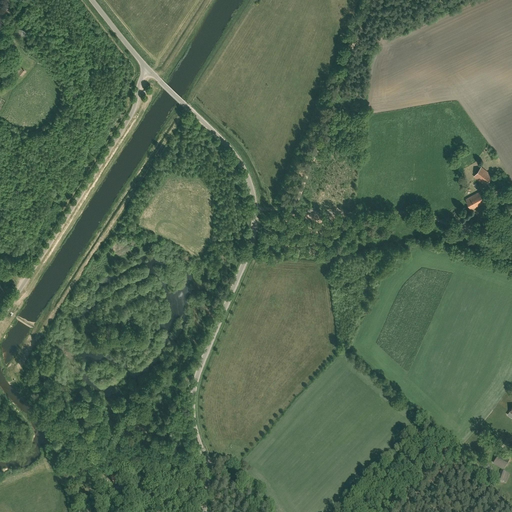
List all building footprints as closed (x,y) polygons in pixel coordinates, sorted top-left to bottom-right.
[(0,49),(9,50),(10,42),(3,41),(2,44),(1,44),(0,49)] [(474,176),(485,185),(493,176),(481,167),(474,176)] [(472,209),(485,202),(479,192),(466,199),(472,209)] [(503,468),(510,458),(499,452),(493,462),(503,468)] [(119,470),(110,474),(114,485),(124,481),(119,470)] [(498,480),(502,482),(506,473),(501,471),(499,478),(497,477),(497,479),(498,479),(498,480)]
